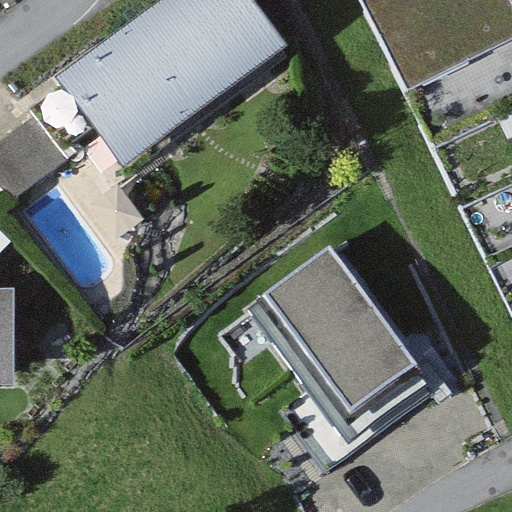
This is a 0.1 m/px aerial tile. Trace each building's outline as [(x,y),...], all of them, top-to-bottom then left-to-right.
[(254,0),(191,0),(69,91),(132,175),(295,53),(254,0)] [(352,0),(511,309),(511,27),(498,0),(352,0)] [(68,162),(35,121),(5,146),(0,149),(0,194),(10,207),(11,206),(68,162)] [(377,408),(446,362),(358,232),(290,278),(377,408)] [(0,394),(32,394),(28,290),(8,290),(8,269),(0,262),(0,394)]
